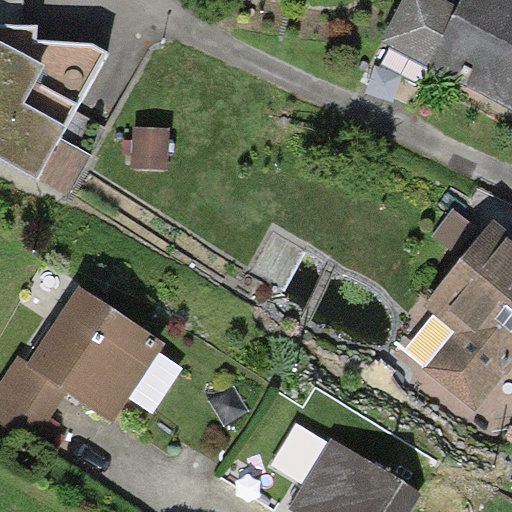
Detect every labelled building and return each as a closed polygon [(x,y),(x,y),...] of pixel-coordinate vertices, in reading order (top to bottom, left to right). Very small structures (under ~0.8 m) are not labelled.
[(511,0),(462,0),(457,9),(439,0),(404,0),(382,42),(511,110),(511,0)] [(39,30),(0,26),(0,161),(38,183),(67,135),(64,132),(108,58),(93,48),(37,45),(39,30)] [(170,130),(133,129),(132,167),(170,168),(170,130)] [(511,238),(494,224),(424,307),(456,333),(424,371),(476,413),(511,370),(511,238)] [(165,346),(80,290),(30,365),(27,369),(67,394),(76,401),(113,425),(130,399),(160,355),(165,346)] [(184,371),(160,355),(130,399),(154,415),(184,371)] [(27,369),(30,365),(18,358),(0,386),(0,421),(35,444),(67,394),(27,369)] [(413,511),(423,497),(331,441),(288,511),(289,511),(413,511)]
